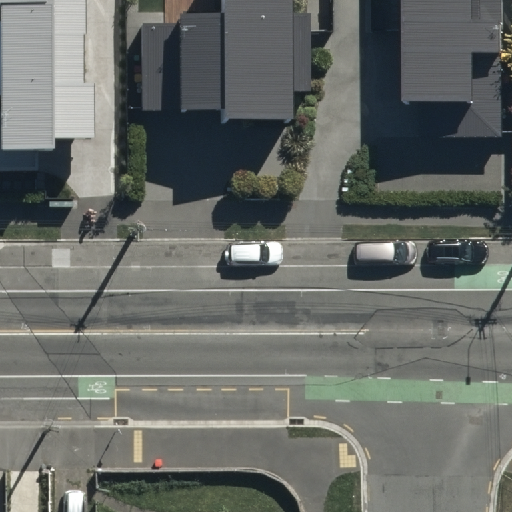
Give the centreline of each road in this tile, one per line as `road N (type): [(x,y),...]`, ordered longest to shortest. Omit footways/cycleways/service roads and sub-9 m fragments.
road 1 (tertiary): [(0,334),(434,334)]
road 2 (residential): [(434,334),(435,511)]
